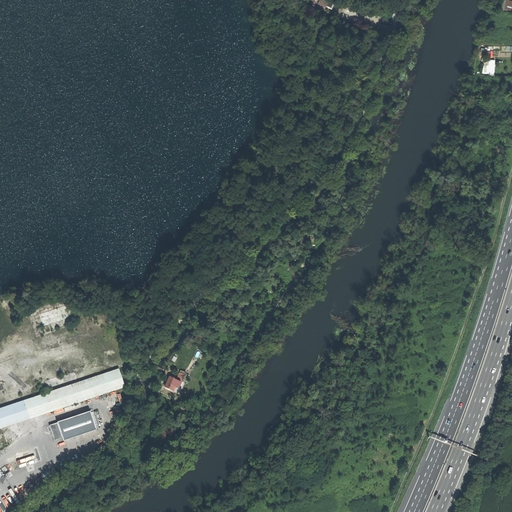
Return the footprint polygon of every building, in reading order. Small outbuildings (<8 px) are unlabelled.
[(388,25),(390,18),(384,17),(382,23),(388,25)] [(486,150),(490,148),(486,140),(482,142),(486,150)] [(69,304),(39,314),(45,332),(53,329),(51,323),(73,316),(69,304)] [(177,379),(182,381),(186,373),(181,371),(177,379)] [(0,411),(0,424),(124,384),(120,372),(0,411)] [(165,387),(173,391),(175,387),(178,381),(170,377),(167,382),(165,387)] [(63,441),(96,430),(90,412),(57,423),(62,438),(63,441)] [(55,441),(62,438),(57,423),(50,426),(55,441)] [(159,438),(163,441),(173,431),(169,427),(165,431),(159,438)] [(158,452),(161,449),(159,448),(163,444),(160,440),(153,447),(158,452)] [(165,445),(161,449),(158,452),(153,457),(158,462),(170,450),(165,445)]
